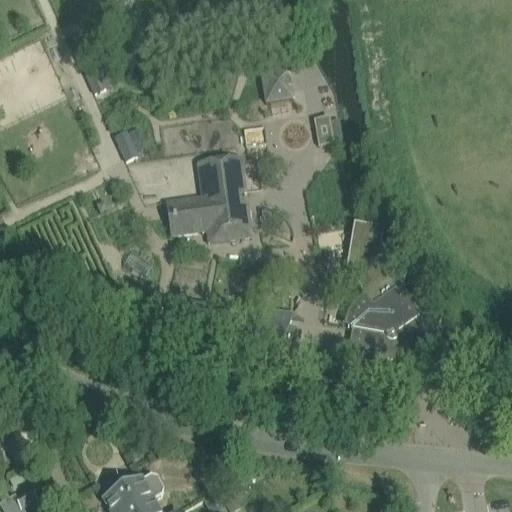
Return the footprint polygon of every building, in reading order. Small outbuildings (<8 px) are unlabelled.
[(288,74),(260,79),(264,99),(245,102),(249,124),(305,114),(301,92),(292,94),(288,74)] [(228,244),(252,241),(247,206),(241,207),(240,197),(246,197),(241,162),(198,168),(202,202),(166,207),(171,240),(207,235),(207,231),(225,228),(228,244)] [(346,188),(342,166),(333,167),(338,190),(346,188)] [(398,360),(427,365),(434,366),(453,370),(457,348),(438,345),(431,344),(426,343),(426,340),(426,333),(423,323),(400,290),(401,289),(378,256),(378,253),(381,234),(355,229),(350,259),(350,262),(350,265),(369,292),(362,297),(366,302),(360,306),(355,313),(353,315),(351,319),(348,326),(347,331),(351,332),(348,351),(378,357),(381,359),(385,360),(389,361),(394,361),(398,360)] [(211,341),(216,313),(166,304),(162,327),(211,341)] [(231,320),(226,343),(245,347),(245,353),(276,359),(278,354),(297,358),(302,334),(287,331),(289,326),(291,322),(293,322),(293,321),(283,320),(268,317),(259,315),(244,311),(244,312),(246,312),(246,323),(231,320)] [(26,495),(44,487),(37,475),(20,483),(26,495)] [(104,504),(108,511),(156,511),(152,504),(161,499),(163,494),(156,481),(151,480),(141,485),(141,484),(104,504)]
